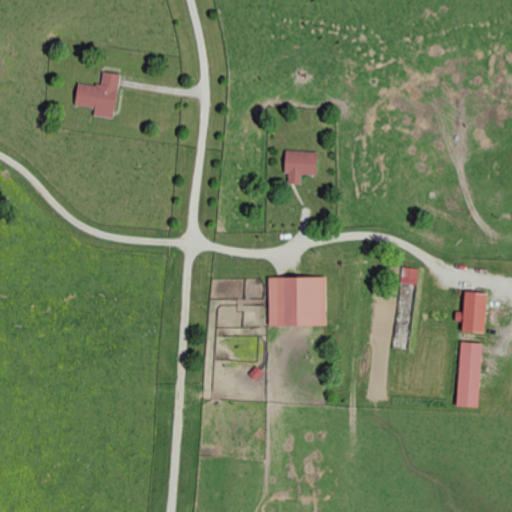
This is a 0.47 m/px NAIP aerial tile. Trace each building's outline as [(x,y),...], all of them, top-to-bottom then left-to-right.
[(119,74),(102,72),(100,86),(77,83),(74,105),(94,108),(93,116),(112,119),(119,74)] [(301,175),(316,176),(317,152),(284,151),(284,175),(288,175),(287,184),(301,185),(301,175)] [(400,283),(417,285),(419,270),(402,267),(400,283)] [(268,327),(326,325),(325,277),(267,278),(268,327)] [(462,313),(456,312),(455,321),(462,322),(461,333),(483,334),(487,294),(464,292),(462,313)] [(454,406),(476,408),(482,345),(461,342),(454,406)]
